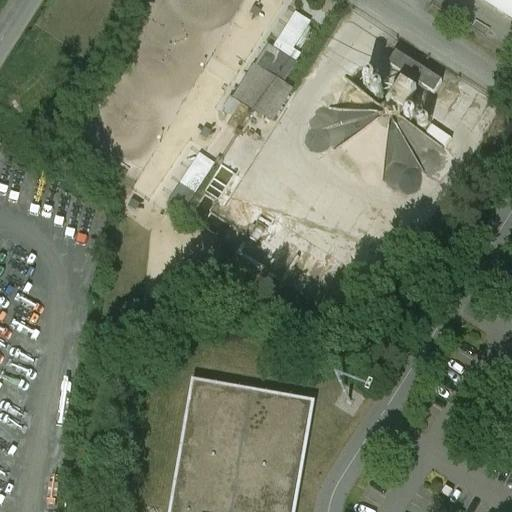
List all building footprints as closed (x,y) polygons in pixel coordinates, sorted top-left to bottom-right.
[(511,0),(478,0),(511,21),(511,0)] [(415,67),(396,55),(389,68),(407,80),(415,67)] [(434,79),(415,67),(407,80),(426,91),(434,79)] [(256,70),(237,101),(270,121),(289,90),(256,70)] [(412,99),(400,92),(385,116),(390,121),(396,124),(412,99)] [(388,104),(389,102),(388,100),(387,98),(385,97),(383,97),(381,97),(379,98),(378,100),(378,102),(378,104),(380,106),(381,107),(383,108),(386,107),(387,106),(388,104)] [(416,123),(416,121),(416,119),(414,117),(413,116),(411,116),(408,116),(407,118),(406,119),(405,121),(406,124),(407,125),(409,126),(411,127),(413,126),(415,125),(416,123)] [(294,511),(313,406),(195,385),(173,511),(294,511)]
